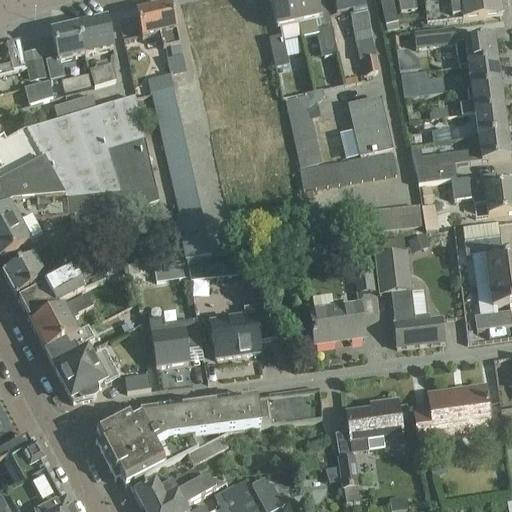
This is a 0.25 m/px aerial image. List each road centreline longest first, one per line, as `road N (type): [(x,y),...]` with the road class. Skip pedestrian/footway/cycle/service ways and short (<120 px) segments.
road 1 (residential): [(61,443),(121,411),(511,353)]
road 2 (unclassified): [(61,443),(0,333)]
